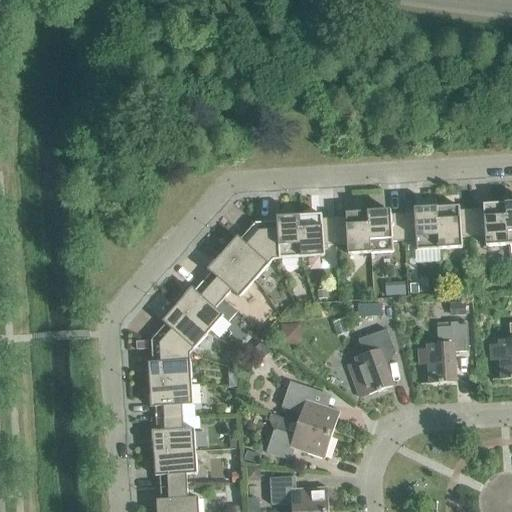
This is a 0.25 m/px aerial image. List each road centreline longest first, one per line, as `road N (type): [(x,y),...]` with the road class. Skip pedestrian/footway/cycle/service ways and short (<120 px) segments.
road 1 (residential): [(121,511),(111,329),(117,312),(228,191),(511,169)]
road 2 (residential): [(511,421),(402,428),(378,452),(373,511)]
